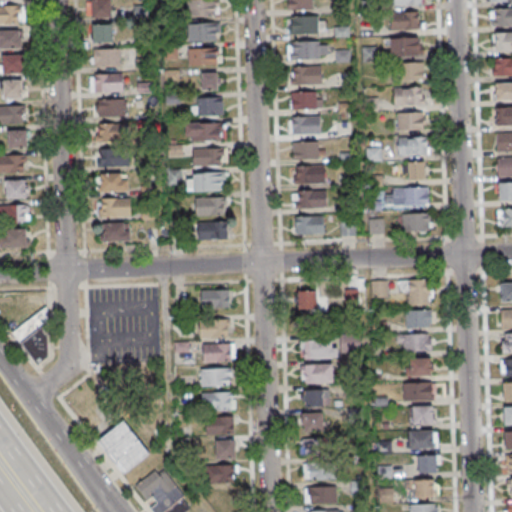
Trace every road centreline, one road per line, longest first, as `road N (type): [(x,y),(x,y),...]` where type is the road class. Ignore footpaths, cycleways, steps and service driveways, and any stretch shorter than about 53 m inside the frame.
road 1 (residential): [(273,511),(251,0)]
road 2 (residential): [(473,511),(453,0)]
road 3 (residential): [(511,254),(0,273)]
road 4 (residential): [(32,396),(67,367),(54,0)]
